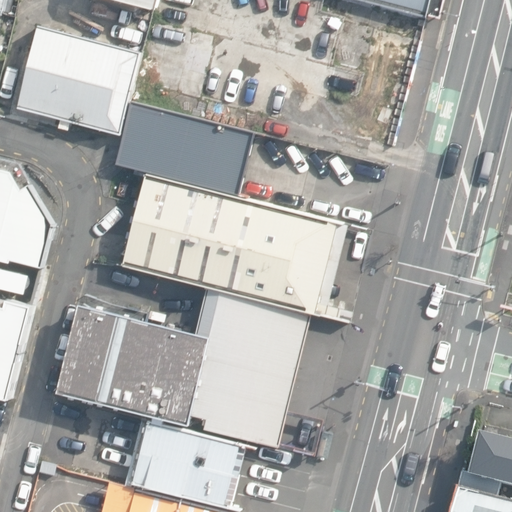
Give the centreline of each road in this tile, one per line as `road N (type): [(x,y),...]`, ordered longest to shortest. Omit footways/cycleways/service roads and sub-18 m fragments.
road 1 (residential): [(0,134),(67,163),(85,215),(7,511)]
road 2 (secondary): [(504,0),(416,338)]
road 3 (secondary): [(416,338),(375,511)]
